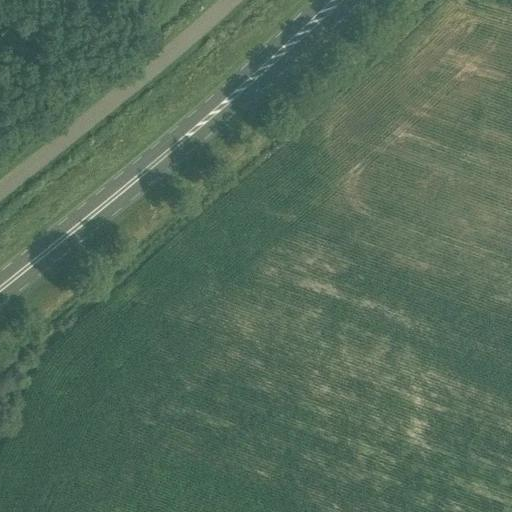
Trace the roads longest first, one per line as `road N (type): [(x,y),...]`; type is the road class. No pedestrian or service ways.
road 1 (primary): [(0,285),(163,151),(325,0)]
road 2 (unclassified): [(0,184),(232,0)]
